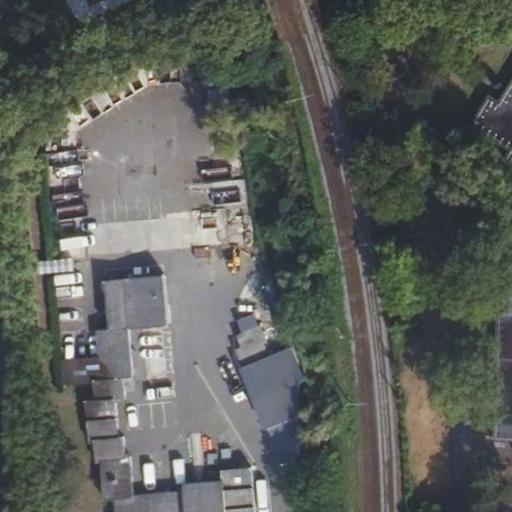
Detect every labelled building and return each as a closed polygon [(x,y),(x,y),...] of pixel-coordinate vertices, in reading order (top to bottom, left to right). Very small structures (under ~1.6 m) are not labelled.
[(489,94),(470,126),(510,150),(504,161),(511,165),(511,252),(511,253),(510,311),(498,310),(495,441),(511,441),(511,81),(500,101),(489,94)] [(101,356),(103,379),(105,398),(85,400),(90,444),(94,443),(96,464),(101,463),(104,500),(115,499),(115,511),(256,511),(253,467),(209,471),(210,481),(183,482),(184,490),(135,494),(131,453),(126,453),(125,436),(120,437),(117,402),(127,401),(125,378),(135,377),(130,328),(170,325),(166,275),(106,280),(110,329),(99,330),(101,356)] [(243,333),(255,328),(251,316),(238,322),(243,333)] [(260,326),(255,328),(243,333),(237,335),(242,347),(235,350),(243,366),(240,367),(254,401),(306,380),(292,346),(272,354),(260,326)] [(57,383),(103,379),(101,356),(55,360),(57,383)] [(182,472),(183,482),(210,481),(209,471),(182,472)]
